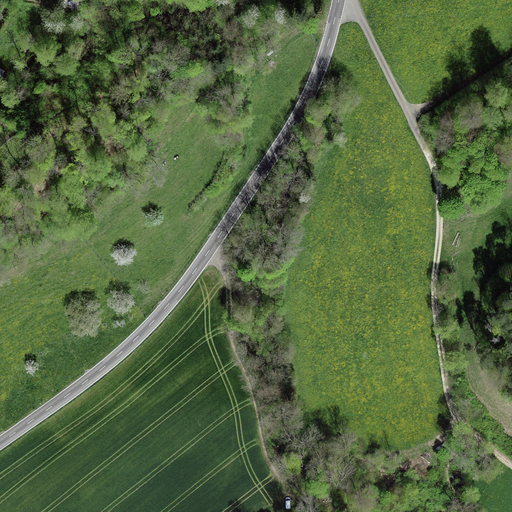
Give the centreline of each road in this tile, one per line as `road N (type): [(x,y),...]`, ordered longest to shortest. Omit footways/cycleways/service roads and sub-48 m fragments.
road 1 (tertiary): [(338,0),(307,102),(274,161),(166,307),(114,360),(0,445)]
road 2 (track): [(476,441),(450,406),(434,280),(432,166),(349,0)]
road 3 (track): [(296,511),(262,438),(234,332),(231,285),(213,243)]
